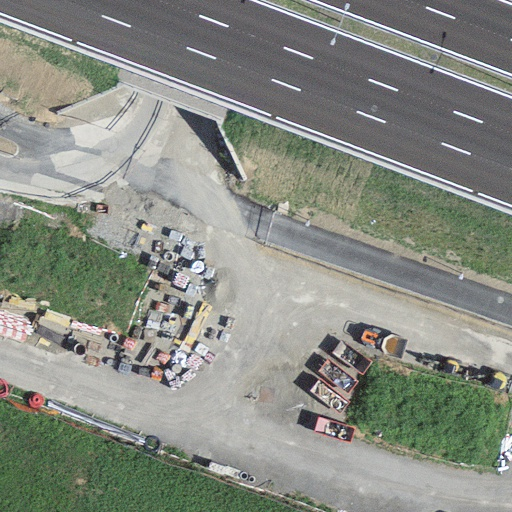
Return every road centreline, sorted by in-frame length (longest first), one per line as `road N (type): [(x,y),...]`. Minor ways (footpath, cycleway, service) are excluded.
road 1 (primary): [(100,0),(511,154)]
road 2 (residential): [(0,173),(85,176),(113,170),(154,145),(174,107),(205,0)]
road 3 (primary): [(511,43),(396,0)]
